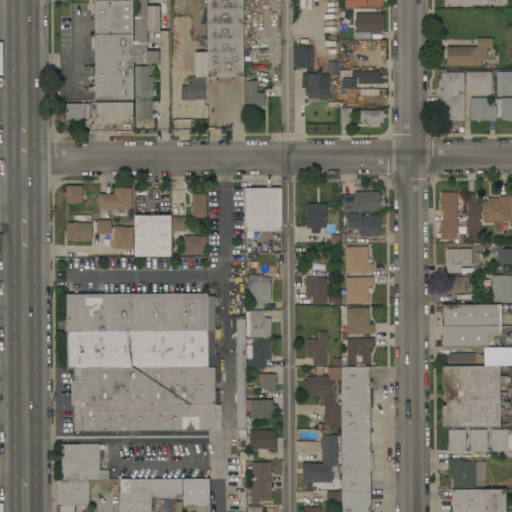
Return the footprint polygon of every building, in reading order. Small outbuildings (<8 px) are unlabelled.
[(147,0),(147,6),(160,6),(160,31),(147,31),(147,45),(146,45),(146,51),(159,51),(159,63),(146,63),(146,62),(143,62),(143,64),(139,64),(139,62),(134,62),(133,1),(133,0),(147,0)] [(243,77),(231,77),(231,80),(218,80),(218,77),(207,77),(206,0),(242,0),(243,48),(243,61),(243,77)] [(344,0),(382,0),(383,6),(380,6),(381,7),(344,8),(344,0)] [(133,1),(134,62),(134,66),(134,100),(95,100),(94,2),(133,1)] [(381,13),(381,14),(383,14),(384,31),(381,31),(381,32),(370,32),(370,39),(354,39),(354,32),(355,32),(355,26),(354,26),(354,21),(355,21),(355,14),(381,13)] [(477,47),(477,38),(491,38),(491,39),(492,39),(492,48),(487,48),(487,60),(480,60),(481,65),(446,66),(446,47),(477,47)] [(293,67),(293,47),(313,47),(313,67),(293,67)] [(511,50),(511,67),(503,68),(502,51),(511,50)] [(338,62),(338,74),(328,74),(328,62),(338,62)] [(134,66),(148,66),(148,77),(153,77),(153,91),(151,91),(151,100),(152,100),(152,117),(145,117),(145,121),(136,121),(136,118),(134,118),(134,100),(134,66)] [(379,72),(379,75),(381,75),(381,79),(379,79),(379,84),(357,84),(357,77),(351,77),(351,72),(379,72)] [(442,120),(442,103),(440,103),(440,96),(438,96),(438,91),(439,91),(439,90),(442,90),(442,72),(464,72),(464,120),(442,120)] [(491,72),(491,94),(472,94),(472,86),(465,86),(465,72),(491,72)] [(511,72),(511,94),(496,94),(496,72),(511,72)] [(329,74),(329,99),(307,98),(307,88),(301,88),(302,74),(329,74)] [(204,97),(196,97),(196,100),(188,100),(178,100),(178,86),(187,86),(187,83),(191,83),(191,77),(204,77),(204,97)] [(244,107),(244,79),(247,79),(247,81),(256,81),(256,93),(264,93),(264,106),(244,107)] [(342,80),(355,80),(355,89),(342,89),(342,80)] [(494,120),(494,121),(489,121),(489,120),(470,120),(470,98),(489,98),(489,106),(496,106),(496,120),(494,120)] [(500,98),(511,98),(511,120),(501,120),(500,107),(497,107),(496,99),(500,99),(500,98)] [(133,117),(130,117),(130,119),(98,119),(98,117),(97,117),(97,102),(133,102),(133,117)] [(89,117),(85,117),(85,119),(82,119),(82,117),(82,120),(66,120),(66,114),(64,114),(64,110),(66,110),(66,104),(89,104),(89,117)] [(340,108),(351,108),(351,114),(348,114),(348,125),(340,125),(340,108)] [(383,113),(385,113),(385,118),(383,118),(383,123),(379,123),(379,127),(367,127),(367,123),(365,123),(365,122),(360,122),(360,110),(383,110),(383,113)] [(66,203),(66,196),(64,196),(64,193),(66,193),(66,186),(82,186),(82,203),(66,203)] [(98,210),(98,194),(114,194),(114,188),(132,188),(131,210),(98,210)] [(281,231),(258,231),(258,236),(245,236),(245,189),(281,188),(281,231)] [(342,212),(342,196),(354,196),(354,193),(369,193),(369,192),(371,192),(371,193),(379,193),(379,211),(342,212)] [(439,239),(439,228),(440,228),(440,221),(442,221),(442,211),(440,211),(440,204),(439,204),(439,200),(440,200),(440,193),(457,193),(457,205),(457,207),(457,225),(457,227),(457,239),(439,239)] [(206,218),(192,218),(191,206),(190,206),(190,204),(192,204),(191,194),(206,194),(206,218)] [(474,194),(474,205),(479,205),(479,219),(481,219),(481,222),(479,222),(479,240),(467,240),(467,237),(466,237),(466,234),(467,234),(467,218),(465,218),(465,216),(467,216),(467,194),(474,194)] [(502,221),(503,234),(493,234),(492,222),(482,222),(482,201),(487,201),(487,198),(492,198),(492,201),(499,201),(498,197),(507,197),(508,221),(502,221)] [(326,228),(319,228),(319,233),(311,233),(311,228),(306,228),(306,204),(325,204),(326,228)] [(360,236),(360,229),(348,229),(348,228),(345,228),(345,225),(340,225),(340,215),(345,215),(345,218),(348,218),(347,214),(361,214),(361,216),(379,216),(380,236),(360,236)] [(134,216),(170,216),(171,256),(134,257),(134,216)] [(186,217),(186,231),(172,231),(172,217),(186,217)] [(115,249),(115,247),(113,247),(113,241),(115,241),(115,240),(114,240),(114,227),(110,227),(110,234),(96,234),(96,222),(97,222),(97,220),(123,221),(123,227),(133,227),(133,249),(115,249)] [(66,240),(66,233),(64,233),(64,230),(66,230),(66,223),(92,223),(92,240),(66,240)] [(184,255),(184,240),(183,240),(183,236),(197,236),(197,237),(206,236),(206,255),(184,255)] [(511,264),(497,264),(497,261),(495,261),(495,258),(497,258),(497,256),(494,256),(494,251),(497,251),(497,245),(503,245),(503,249),(511,249),(511,264)] [(344,247),(367,247),(368,264),(372,264),(373,273),(345,273),(344,247)] [(471,249),(471,266),(461,266),(461,273),(446,273),(446,249),(471,249)] [(270,301),(266,301),(266,304),(263,304),(263,309),(249,309),(249,283),(250,283),(250,276),(262,275),(262,277),(269,277),(269,282),(270,282),(270,301)] [(511,276),(511,293),(511,303),(492,303),(492,276),(511,276)] [(373,277),(373,286),(368,286),(368,303),(346,304),(345,278),(373,277)] [(446,289),(442,288),(442,281),(446,281),(446,277),(464,277),(464,278),(468,278),(468,293),(464,293),(446,293),(446,289)] [(326,278),(326,304),(312,304),(312,298),(310,298),(309,296),(305,296),(305,278),(326,278)] [(67,294),(207,294),(207,331),(67,332),(67,294)] [(500,305),(500,337),(488,337),(488,348),(441,348),(441,346),(441,337),(441,315),(440,315),(440,307),(441,307),(441,305),(500,305)] [(368,308),(369,325),(374,325),(374,334),(346,335),(346,339),(374,338),(374,347),(369,347),(370,364),(365,365),(365,367),(355,367),(355,365),(347,365),(347,367),(341,367),(340,361),(347,361),(346,340),(340,341),(340,333),(346,333),(346,308),(368,308)] [(250,312),(250,311),(264,311),(264,318),(270,318),(271,338),(249,338),(249,336),(245,336),(245,312),(250,312)] [(236,319),(245,319),(245,438),(238,438),(238,430),(236,430),(236,319)] [(207,368),(74,369),(67,369),(67,332),(207,331),(208,355),(207,368)] [(312,367),(312,359),(310,359),(310,358),(306,358),(305,339),(317,339),(317,332),(326,332),(326,337),(328,337),(328,341),(326,341),(327,366),(312,367)] [(252,367),(250,367),(250,361),(251,361),(251,341),(270,341),(271,350),(272,350),(272,354),(271,354),(271,360),(266,361),(266,367),(259,368),(252,367)] [(478,355),(483,356),(483,364),(447,365),(447,354),(475,353),(475,354),(478,354),(478,355)] [(219,355),(219,368),(207,368),(208,355),(219,355)] [(500,366),(500,376),(507,376),(507,385),(500,385),(500,428),(442,428),(442,406),(445,406),(445,389),(442,389),(442,366),(500,366)] [(324,406),(318,406),(318,400),(322,400),(322,394),(302,394),(302,381),(306,381),(306,377),(314,377),(314,376),(315,376),(315,372),(319,372),(319,367),(322,367),(322,376),(324,376),(328,376),(328,367),(340,368),(340,380),(332,380),(332,387),(335,387),(335,404),(337,404),(337,394),(341,394),(341,429),(329,429),(329,425),(325,425),(325,429),(318,429),(318,424),(324,424),(324,406)] [(341,367),(369,367),(369,390),(372,390),(372,409),(370,409),(370,452),(372,452),(373,470),(370,470),(370,511),(341,511),(341,506),(341,491),(341,464),(341,442),(341,394),(341,367)] [(207,368),(219,368),(219,383),(215,383),(215,391),(219,391),(219,403),(215,403),(215,430),(74,431),(74,406),(71,406),(71,381),(74,381),(74,369),(207,368)] [(262,386),(261,386),(261,381),(263,381),(263,374),(275,374),(275,380),(276,380),(276,385),(275,385),(275,391),(262,391),(262,386)] [(272,400),(272,405),(276,405),(276,414),(272,414),(272,419),(252,419),(252,416),(250,416),(250,411),(246,411),(246,400),(272,400)] [(271,431),(276,431),(275,448),(271,448),(271,449),(249,448),(249,444),(246,444),(246,439),(249,439),(249,430),(271,431)] [(448,430),(465,430),(465,452),(448,452),(448,430)] [(486,430),(487,451),(470,451),(469,430),(486,430)] [(491,430),(508,430),(508,451),(491,451),(491,430)] [(321,436),(337,436),(337,442),(341,442),(341,464),(337,464),(337,466),(331,466),(331,476),(332,476),(333,482),(303,483),(303,475),(302,475),(302,463),(310,463),(310,464),(321,464),(321,436)] [(99,471),(120,470),(120,479),(88,479),(61,479),(61,445),(79,445),(79,444),(99,444),(99,471)] [(485,488),(464,488),(464,489),(459,489),(453,489),(453,471),(448,471),(447,459),(462,459),(462,462),(485,462),(485,488)] [(251,501),(251,492),(249,492),(249,486),(251,486),(251,478),(249,478),(249,472),(251,472),(251,463),(271,463),(271,501),(251,501)] [(88,506),(74,506),(74,511),(56,511),(56,506),(56,479),(61,479),(88,479),(88,506)] [(120,511),(120,479),(181,479),(181,497),(174,497),(174,498),(151,498),(151,511),(120,511)] [(182,479),(209,479),(209,505),(182,505),(182,479)] [(449,511),(449,507),(452,507),(451,490),(482,489),(482,511),(449,511)] [(482,511),(482,489),(505,489),(505,503),(505,511),(482,511)] [(341,491),(341,506),(326,506),(326,491),(341,491)]
